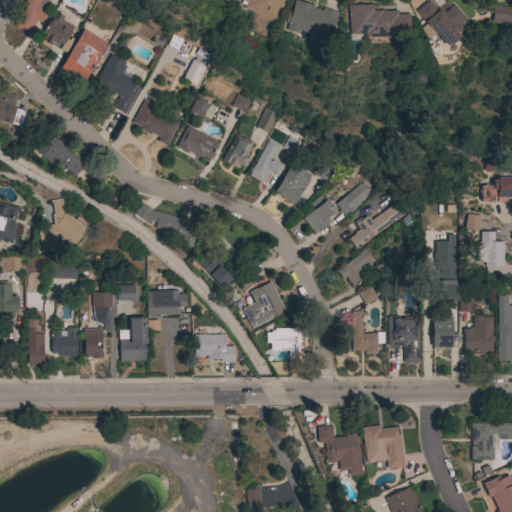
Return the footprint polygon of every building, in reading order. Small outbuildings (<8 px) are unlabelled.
[(44,11),(45,12),(40,22),(33,19),(30,26),(20,20),(24,13),(19,11),(25,0),(45,0),(49,2),(44,11)] [(283,0),(271,24),(241,8),(243,6),(238,3),(240,0),(283,0)] [(326,44),(311,39),(312,35),(296,30),(295,34),(283,30),(285,24),(282,23),(286,10),(289,11),(292,0),(295,0),(313,6),(312,8),(320,11),(321,7),(337,13),(326,44)] [(428,0),(436,9),(445,1),(450,7),(453,5),(465,19),(459,24),(462,27),(455,33),(458,36),(445,47),(434,33),(425,40),(417,30),(425,23),(414,11),(428,0)] [(346,5),(371,4),(371,10),(379,10),(379,11),(394,11),(394,15),(408,14),(409,30),(395,31),(395,36),(363,38),(363,33),(347,34),(346,5)] [(511,8),(511,26),(507,26),(507,25),(489,22),(491,5),(511,8)] [(56,13),(57,11),(62,14),(61,16),(63,17),(61,20),(72,27),(65,39),(68,40),(70,37),(73,39),(64,53),(58,49),(61,44),(59,43),(57,46),(50,41),(49,43),(44,40),(45,39),(43,38),(46,35),(41,32),(54,11),(56,13)] [(105,43),(82,83),(58,69),(82,29),(105,43)] [(177,51),(166,45),(172,34),(177,37),(177,36),(183,39),(177,51)] [(124,62),(118,72),(121,74),(117,80),(125,85),(126,83),(137,89),(123,114),(112,108),(118,96),(110,92),(105,100),(89,91),(110,54),(124,62)] [(191,60),(192,61),(193,59),(204,65),(203,66),(204,67),(203,69),(208,72),(205,77),(200,74),(194,85),(181,79),(191,60)] [(0,91),(3,92),(3,90),(8,91),(8,93),(15,96),(12,106),(15,107),(14,108),(24,111),(19,127),(0,120),(0,91)] [(249,101),(242,113),(229,106),(236,94),(249,101)] [(200,118),(188,111),(196,96),(208,102),(200,118)] [(153,105),(151,109),(177,123),(165,146),(156,142),(158,137),(150,133),(149,135),(138,130),(139,127),(131,123),(143,99),(153,105)] [(264,108),(276,114),(266,133),(264,132),(263,134),(255,129),(256,128),(254,127),(264,108)] [(186,126),(200,133),(216,141),(215,142),(217,143),(208,160),(201,156),(200,158),(187,151),(186,153),(174,147),(186,126)] [(55,139),(56,139),(58,141),(57,142),(69,152),(68,153),(72,157),(73,157),(83,166),(73,176),(61,164),(63,162),(61,160),(57,164),(53,160),(49,164),(40,155),(44,150),(37,143),(47,132),(55,139)] [(241,138),(242,137),(252,142),(245,156),(248,158),(242,168),(235,164),(234,167),(220,160),(234,134),(241,138)] [(288,135),(300,142),(293,155),(281,148),(288,135)] [(279,146),(271,159),(281,165),(275,175),(269,171),(261,183),(248,175),(249,173),(249,172),(250,170),(249,170),(250,168),(251,168),(268,139),(279,146)] [(324,181),(311,174),(317,162),(330,169),(324,181)] [(498,162),(498,172),(483,172),(483,162),(498,162)] [(290,163),(310,175),(307,180),(308,181),(302,192),(300,191),(292,204),(279,196),(279,198),(275,195),(276,194),(272,192),(290,163)] [(511,177),(511,203),(496,203),(496,196),(495,196),(495,191),(496,191),(496,188),(494,188),(494,180),(496,180),(496,177),(511,177)] [(359,183),(360,184),(362,182),(370,192),(359,202),(360,204),(345,216),(334,204),(359,183)] [(314,234),(301,219),(313,209),(309,204),(322,194),(327,201),(328,200),(334,207),(332,208),(334,211),(326,217),(329,221),(314,234)] [(59,239),(60,250),(40,252),(37,227),(52,225),(51,215),(53,214),(51,205),(49,201),(63,198),(65,213),(67,212),(67,216),(84,229),(73,244),(67,239),(59,239)] [(196,223),(190,248),(186,247),(185,250),(182,249),(183,246),(179,245),(181,236),(176,234),(174,241),(165,239),(167,232),(153,228),(155,222),(147,221),(145,223),(131,212),(139,202),(151,210),(151,211),(196,223)] [(347,239),(354,234),(353,233),(358,229),(353,222),(360,218),(361,219),(366,216),(369,221),(396,202),(404,214),(367,239),(368,240),(354,249),(347,239)] [(0,203),(16,208),(12,222),(13,224),(14,226),(14,228),(10,244),(4,242),(1,243),(0,241),(0,203)] [(466,214),(479,216),(476,232),(463,229),(466,214)] [(503,255),(502,255),(502,258),(502,267),(483,267),(483,254),(476,254),(476,242),(479,242),(479,232),(493,232),(493,242),(502,242),(503,255)] [(454,285),(456,285),(456,300),(442,300),(442,291),(439,291),(439,268),(433,268),(433,259),(432,258),(432,254),(433,252),(433,242),(447,242),(447,235),(453,235),(454,285)] [(206,251),(211,257),(221,248),(235,263),(224,273),(232,281),(222,291),(195,262),(206,251)] [(361,251),(366,260),(358,265),(366,276),(351,287),(345,277),(341,280),(334,270),(361,251)] [(0,257),(21,257),(21,272),(0,272),(0,257)] [(388,259),(395,272),(380,280),(373,267),(388,259)] [(75,263),(75,279),(48,279),(48,263),(75,263)] [(242,293),(233,283),(243,272),(253,282),(242,293)] [(0,312),(0,281),(7,281),(7,284),(9,284),(9,296),(16,296),(16,311),(0,312)] [(284,311),(250,329),(240,309),(252,303),(247,293),(269,282),(284,311)] [(115,301),(115,285),(133,285),(133,301),(115,301)] [(375,298),(363,305),(357,293),(369,287),(375,298)] [(145,316),(144,292),(176,290),(176,295),(183,294),(184,307),(177,307),(177,314),(145,316)] [(110,292),(110,307),(90,307),(90,292),(110,292)] [(457,292),(465,292),(465,301),(471,301),(471,312),(458,312),(457,292)] [(506,296),(506,306),(511,306),(511,343),(511,361),(495,361),(495,346),(496,346),(495,296),(506,296)] [(360,311),(361,334),(375,334),(375,332),(383,332),(383,344),(376,344),(376,354),(363,355),(363,353),(358,353),(358,351),(350,351),(350,311),(360,311)] [(462,352),(462,337),(461,338),(461,329),(464,329),(464,328),(471,328),(471,317),(474,317),(474,315),(479,315),(479,318),(491,317),(491,333),(490,333),(490,336),(492,336),(492,341),(490,342),(491,351),(462,352)] [(144,317),(144,344),(143,344),(144,361),(118,361),(117,339),(128,339),(127,317),(144,317)] [(417,363),(402,363),(402,346),(386,346),(386,318),(415,318),(415,323),(417,323),(417,363)] [(451,347),(431,347),(431,321),(451,321),(451,347)] [(42,364),(24,365),(23,347),(27,347),(27,335),(25,335),(25,327),(34,326),(34,334),(41,334),(42,364)] [(300,328),(300,363),(287,363),(287,351),(269,351),(269,343),(264,343),(264,332),(266,332),(266,326),(273,326),(273,328),(300,328)] [(76,328),(76,340),(75,340),(75,352),(77,352),(76,356),(57,356),(57,354),(49,353),(50,329),(58,329),(58,331),(64,331),(65,328),(76,328)] [(100,330),(100,334),(101,334),(101,338),(100,338),(100,358),(90,358),(90,356),(82,356),(82,330),(100,330)] [(225,335),(225,344),(223,344),(223,346),(233,346),(233,362),(219,362),(219,359),(206,359),(206,357),(193,357),(193,345),(194,345),(194,335),(225,335)] [(510,423),(510,440),(496,439),(496,449),(492,449),(492,460),(469,460),(469,447),(471,447),(471,445),(470,445),(470,423),(510,423)] [(402,467),(385,469),(383,455),(363,458),(360,428),(378,425),(379,429),(397,426),(402,467)] [(359,475),(345,475),(345,466),(337,467),(336,462),(324,462),(323,445),(322,445),(322,443),(320,443),(316,443),(315,427),(331,426),(331,438),(344,437),(344,434),(357,433),(359,475)] [(511,511),(494,511),(497,511),(489,494),(490,494),(484,482),(498,475),(501,483),(505,482),(507,486),(511,483),(511,511)] [(259,508),(246,509),(244,489),(249,489),(249,485),(258,484),(259,508)] [(389,511),(383,498),(409,487),(420,511),(389,511)]
